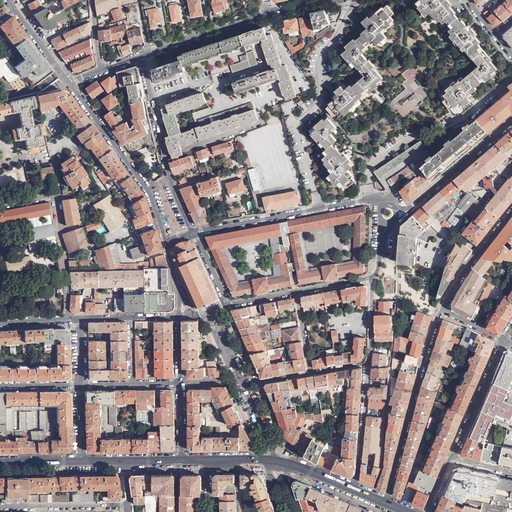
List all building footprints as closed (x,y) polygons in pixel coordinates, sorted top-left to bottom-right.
[(42,10),(37,0),(36,0),(30,3),(29,1),(24,4),(27,8),(29,7),(33,14),(42,10)] [(63,9),(78,1),(77,0),(62,0),(60,1),(63,8),(63,9)] [(95,0),(97,16),(110,11),(112,10),(121,6),(120,0),(95,0)] [(203,15),(199,0),(187,0),(191,17),(203,15)] [(230,10),(226,0),(212,0),(213,1),(211,2),(215,13),(226,10),(226,11),(230,10)] [(419,0),(417,2),(420,6),(419,7),(423,12),(424,12),(427,15),(430,13),(432,11),(435,15),(434,16),(438,22),(440,20),(443,23),(447,21),(449,19),(451,23),(458,17),(455,14),(456,13),(451,7),(450,8),(447,5),(450,2),(448,0),(439,0),(438,1),(437,0),(419,0)] [(503,21),(511,13),(511,12),(505,3),(502,5),(500,3),(501,2),(499,0),(498,0),(491,6),(495,11),(503,21)] [(176,3),(168,4),(172,22),(180,20),(178,5),(176,5),(176,3)] [(346,90),(342,86),(336,92),(340,97),(338,98),(336,101),(335,100),(329,105),(330,106),(327,109),(333,116),(337,113),(341,117),(344,114),(346,117),(352,111),(351,110),(358,104),(358,103),(366,96),(364,94),(370,88),(374,92),(381,85),(380,83),(385,79),(377,70),(377,71),(373,67),(375,65),(369,59),(369,60),(363,54),(366,50),(365,48),(367,46),(366,44),(370,41),(371,43),(374,40),(378,45),(384,39),(387,36),(383,31),(387,28),(387,29),(393,24),(392,23),(396,20),(390,13),(393,11),(387,4),(384,7),(383,6),(373,14),(372,12),(365,19),(371,25),(369,27),(362,33),(363,34),(357,40),(355,38),(347,47),(349,49),(346,52),(349,55),(352,53),(353,54),(355,56),(351,59),(363,72),(365,75),(353,87),(351,85),(346,90)] [(112,10),(115,20),(120,18),(119,14),(123,13),(121,6),(112,10)] [(32,15),(45,31),(68,21),(63,9),(63,8),(51,13),(46,8),(45,9),(42,10),(33,14),(32,15)] [(161,22),(158,8),(147,10),(150,26),(157,25),(156,22),(161,22)] [(327,15),(325,11),(311,14),(313,19),(316,34),(317,34),(318,38),(333,29),(327,15)] [(497,26),(503,21),(495,11),(488,18),(494,26),(497,26)] [(12,17),(0,25),(0,27),(7,36),(20,27),(12,17)] [(475,57),(484,51),(478,44),(480,42),(476,36),(477,35),(472,28),(471,29),(466,33),(463,30),(468,27),(462,20),(461,21),(458,17),(451,23),(454,27),(452,28),(449,31),(452,34),(450,36),(455,42),(456,41),(459,44),(462,48),(463,47),(465,50),(470,56),(472,54),(475,57)] [(316,34),(313,19),(306,21),(305,18),(300,19),(304,34),(310,33),(310,35),(316,34)] [(128,36),(127,31),(125,19),(122,20),(123,24),(110,27),(110,28),(111,39),(111,40),(128,36)] [(297,19),(284,22),(286,33),(300,30),(297,19)] [(89,30),(92,29),(91,22),(79,27),(83,35),(84,37),(90,35),(89,30)] [(20,27),(7,36),(10,41),(6,44),(9,48),(13,45),(14,47),(24,40),(27,37),(20,27)] [(83,35),(79,27),(71,31),(64,35),(68,42),(83,35)] [(128,36),(131,45),(144,41),(141,27),(127,31),(128,36)] [(245,33),(240,35),(244,45),(254,42),(262,39),(263,43),(262,43),(265,50),(272,70),(234,83),(237,92),(248,88),(258,85),(259,86),(268,83),(280,79),(281,82),(280,82),(282,89),(286,100),(296,96),(297,96),(294,88),(296,87),(295,83),(293,84),(286,64),(282,66),(276,47),(277,46),(276,43),(275,44),(272,34),(267,36),(264,27),(256,30),(256,31),(253,31),(253,30),(248,31),(249,33),(245,34),(245,33)] [(99,36),(100,42),(111,39),(110,28),(99,30),(99,36)] [(58,49),(68,44),(68,42),(64,35),(52,41),(58,49)] [(244,45),(240,35),(237,36),(237,37),(233,38),(232,37),(229,38),(229,39),(225,41),(224,40),(217,42),(217,43),(213,44),(212,43),(208,44),(209,46),(205,47),(205,45),(196,48),(196,49),(193,50),(193,49),(188,51),(189,52),(179,55),(180,60),(182,60),(184,65),(196,61),(213,55),(232,49),(244,45)] [(60,52),(67,64),(90,54),(94,53),(93,38),(89,39),(76,45),(70,47),(60,52)] [(24,40),(14,47),(24,60),(14,67),(20,75),(21,77),(28,72),(29,73),(32,71),(36,75),(45,68),(30,46),(24,40)] [(122,56),(132,52),(129,43),(121,45),(119,41),(116,42),(122,56)] [(305,46),(304,43),(297,47),(295,45),(293,46),(293,45),(289,47),(292,53),(305,46)] [(230,66),(232,72),(257,64),(252,50),(246,52),(247,54),(249,60),(243,61),(230,66)] [(483,77),(485,80),(486,81),(493,76),(492,74),(495,71),(497,69),(491,61),(490,61),(487,58),(488,56),(484,51),(475,57),(477,60),(475,61),(479,66),(473,71),(474,74),(480,80),(483,77)] [(74,73),(97,63),(95,59),(93,59),(91,56),(71,65),(74,73)] [(13,66),(7,57),(0,62),(0,77),(1,76),(0,75),(13,66)] [(182,60),(180,60),(175,62),(175,63),(172,64),(171,63),(166,64),(162,66),(163,67),(160,68),(159,67),(154,69),(158,81),(186,71),(184,65),(182,60)] [(451,110),(450,109),(445,103),(443,101),(413,65),(397,77),(406,88),(391,101),(400,112),(416,131),(419,129),(422,134),(424,132),(425,132),(451,110)] [(121,86),(142,82),(139,67),(136,66),(117,72),(121,86)] [(16,78),(20,75),(14,67),(10,70),(16,78)] [(445,103),(450,109),(454,106),(455,107),(461,102),(465,106),(471,101),(469,99),(464,93),(468,90),(471,94),(477,89),(475,87),(482,82),(480,80),(474,74),(471,76),(469,74),(464,79),(460,81),(456,83),(453,86),(452,85),(446,90),(448,92),(444,95),(447,98),(448,100),(445,103)] [(102,82),(105,87),(107,90),(108,92),(117,85),(115,83),(117,81),(116,75),(112,78),(111,76),(102,82)] [(102,82),(101,82),(99,84),(97,82),(87,88),(94,98),(104,91),(103,89),(105,87),(102,82)] [(145,114),(146,113),(143,96),(145,96),(142,82),(121,86),(125,102),(127,107),(131,121),(134,120),(145,114)] [(489,134),(511,114),(511,83),(511,84),(509,86),(511,90),(499,100),(496,97),(489,104),(491,107),(477,119),(489,134)] [(36,95),(40,112),(41,118),(52,115),(60,109),(64,99),(62,96),(63,94),(59,92),(60,90),(36,95)] [(464,93),(469,99),(471,98),(473,96),(471,94),(468,90),(464,93)] [(180,160),(185,158),(182,150),(181,146),(178,136),(182,134),(176,115),(184,113),(185,114),(203,108),(203,107),(208,105),(203,92),(192,96),(179,100),(167,104),(168,108),(162,109),(165,119),(164,119),(166,127),(170,137),(166,138),(168,144),(167,144),(169,149),(170,154),(171,156),(172,156),(173,158),(179,157),(180,160)] [(382,104),(387,99),(380,92),(375,97),(382,104)] [(116,98),(112,93),(110,94),(107,96),(101,100),(102,101),(101,102),(103,105),(104,104),(105,105),(106,104),(110,110),(119,103),(120,105),(121,104),(119,101),(120,101),(117,97),(116,98)] [(35,151),(37,148),(37,141),(48,138),(46,127),(36,129),(32,114),(40,112),(36,95),(30,97),(0,104),(0,121),(18,117),(21,116),(23,129),(24,131),(13,133),(16,146),(26,145),(26,146),(27,150),(29,152),(35,151)] [(64,99),(60,109),(66,115),(78,107),(70,95),(64,99)] [(274,114),(281,113),(279,104),(272,107),(274,114)] [(66,115),(72,124),(84,115),(81,111),(78,107),(66,115)] [(115,128),(131,121),(127,107),(124,108),(127,120),(124,121),(122,118),(121,119),(119,115),(116,117),(114,113),(113,113),(112,111),(106,115),(115,128)] [(194,130),(182,134),(178,136),(181,146),(185,145),(185,146),(191,145),(197,142),(197,141),(200,140),(200,141),(204,140),(205,141),(212,139),(218,137),(217,135),(225,133),(225,134),(232,132),(238,130),(237,128),(241,127),(242,128),(248,126),(254,124),(254,123),(258,121),(255,110),(238,116),(238,115),(232,117),(232,118),(221,122),(221,120),(212,123),(213,124),(201,128),(200,127),(193,129),(194,130)] [(126,144),(129,152),(143,145),(142,143),(145,141),(146,143),(149,148),(154,145),(145,125),(148,124),(147,120),(145,114),(134,120),(131,121),(115,128),(113,129),(125,145),(126,144)] [(84,115),(72,124),(79,133),(91,124),(84,115)] [(489,134),(477,119),(454,128),(455,130),(450,132),(451,134),(427,145),(429,152),(431,158),(423,165),(421,166),(425,171),(432,183),(489,134)] [(317,131),(312,136),(315,140),(321,135),(322,136),(324,138),(320,142),(329,151),(327,153),(329,157),(324,161),(327,164),(325,166),(331,172),(332,171),(335,174),(331,178),(333,181),(332,182),(338,189),(339,187),(343,191),(348,186),(351,189),(358,183),(354,180),(356,179),(350,173),(347,169),(353,163),(347,157),(345,158),(337,149),(336,151),(333,148),(338,143),(332,136),(336,133),(334,131),(337,129),(329,120),(326,123),(324,121),(316,129),(317,131)] [(102,139),(91,124),(79,133),(77,134),(80,138),(79,139),(82,144),(84,143),(88,149),(102,139)] [(511,131),(497,144),(504,153),(505,152),(511,145),(511,131)] [(374,172),(378,177),(425,146),(427,145),(424,138),(374,172)] [(110,150),(102,139),(88,149),(87,150),(90,154),(93,153),(97,159),(110,150)] [(211,156),(212,160),(215,159),(213,155),(231,150),(231,149),(234,148),(232,141),(209,148),(211,156)] [(504,153),(497,144),(455,180),(462,189),(463,188),(468,192),(484,178),(486,176),(509,156),(505,152),(504,153)] [(211,156),(209,148),(195,153),(197,161),(211,156)] [(117,160),(110,150),(97,159),(103,167),(95,173),(96,175),(117,160)] [(387,180),(391,186),(395,183),(401,179),(408,174),(413,171),(421,166),(423,165),(431,158),(429,152),(424,155),(424,156),(387,180)] [(180,160),(183,169),(194,165),(196,164),(193,156),(192,156),(192,155),(185,158),(180,160)] [(173,158),(169,160),(174,174),(174,176),(184,172),(183,169),(180,160),(179,157),(173,158)] [(73,161),(71,158),(60,164),(62,168),(61,169),(64,175),(63,176),(71,189),(77,185),(79,187),(88,182),(84,176),(85,175),(80,166),(78,167),(74,160),(73,161)] [(124,170),(117,160),(96,175),(100,180),(103,185),(124,170)] [(33,167),(39,166),(38,163),(32,164),(32,165),(25,166),(28,181),(36,180),(33,167)] [(51,163),(44,165),(44,168),(39,169),(41,179),(54,177),(51,163)] [(248,171),(254,192),(262,189),(256,168),(248,171)] [(129,177),(124,170),(103,185),(108,192),(117,186),(129,177)] [(413,171),(408,174),(412,180),(413,181),(417,178),(413,171)] [(420,193),(432,183),(425,171),(420,175),(422,178),(414,184),(420,193)] [(496,194),(498,192),(494,187),(493,179),(488,179),(486,176),(484,178),(486,189),(492,188),(496,194)] [(138,189),(129,177),(117,186),(120,188),(123,187),(129,196),(138,189)] [(201,182),(198,183),(202,196),(221,190),(217,177),(212,179),(212,180),(208,181),(205,181),(205,182),(202,183),(201,182)] [(488,208),(500,218),(511,202),(511,179),(511,178),(510,177),(498,192),(496,194),(486,207),(487,208),(488,208)] [(242,179),(227,184),(230,194),(245,189),(242,179)] [(412,180),(400,190),(406,200),(410,201),(420,193),(414,184),(413,181),(412,180)] [(455,180),(442,191),(448,199),(449,199),(459,191),(462,189),(455,180)] [(195,184),(180,189),(186,201),(191,212),(203,207),(195,184)] [(144,196),(138,189),(129,196),(127,197),(133,205),(138,201),(144,196)] [(265,197),(263,199),(265,208),(268,210),(275,208),(277,210),(289,207),(291,205),(298,204),(300,201),(298,193),(296,191),(265,197)] [(442,191),(424,206),(431,215),(433,215),(436,218),(442,224),(445,221),(457,206),(454,203),(451,201),(449,199),(448,199),(442,191)] [(457,206),(474,219),(484,206),(468,192),(462,199),(459,196),(454,203),(457,206)] [(110,233),(128,222),(122,212),(117,204),(114,200),(110,195),(93,206),(97,212),(102,220),(85,226),(87,232),(105,226),(110,233)] [(149,211),(144,196),(138,201),(133,205),(131,205),(137,217),(149,211)] [(78,224),(74,198),(61,200),(66,226),(78,224)] [(0,223),(51,214),(49,202),(26,207),(0,211),(0,223)] [(203,207),(191,212),(196,225),(210,223),(207,215),(205,206),(203,207)] [(424,206),(413,215),(424,227),(425,227),(436,218),(433,215),(431,215),(424,206)] [(354,209),(287,222),(291,244),(292,246),(295,265),(299,284),(317,280),(317,281),(325,280),(339,278),(339,277),(347,276),(347,275),(364,272),(366,207),(354,209)] [(476,221),(489,231),(500,218),(488,208),(487,208),(476,221)] [(447,223),(449,225),(452,227),(453,224),(457,227),(465,216),(458,210),(447,223)] [(152,222),(149,211),(137,217),(131,221),(134,229),(152,222)] [(90,223),(97,221),(94,213),(87,216),(90,223)] [(47,224),(51,223),(49,216),(51,215),(51,214),(0,223),(0,224),(46,216),(47,224)] [(402,226),(402,234),(405,234),(408,235),(416,237),(425,229),(424,227),(413,215),(411,218),(402,226)] [(436,218),(425,227),(427,228),(431,224),(446,239),(448,245),(445,251),(451,253),(458,241),(446,229),(442,224),(436,218)] [(464,233),(478,245),(489,231),(476,221),(475,220),(464,233)] [(283,222),(280,223),(282,235),(284,246),(291,244),(287,222),(283,222)] [(34,240),(55,236),(54,231),(53,223),(51,223),(47,224),(31,227),(34,240)] [(206,237),(233,296),(247,293),(248,294),(255,293),(269,291),(269,290),(277,289),(277,288),(291,285),(289,276),(284,247),(273,250),(276,265),(281,265),(283,277),(267,280),(267,277),(253,279),(253,283),(238,286),(221,247),(270,238),(271,237),(275,237),(278,236),(282,235),(280,223),(206,237)] [(494,243),(479,262),(493,265),(500,266),(502,263),(511,264),(511,227),(508,224),(494,243)] [(62,234),(68,252),(87,246),(81,227),(67,232),(62,234)] [(158,240),(154,229),(139,234),(143,245),(158,240)] [(405,234),(402,234),(401,263),(415,264),(416,255),(416,252),(419,252),(420,248),(419,248),(417,248),(418,238),(416,237),(408,235),(405,234)] [(283,277),(281,265),(276,265),(273,250),(284,247),(284,246),(279,247),(278,239),(279,239),(278,236),(275,237),(271,237),(270,238),(274,275),(267,277),(267,280),(283,277)] [(46,246),(45,239),(28,242),(29,250),(46,246)] [(98,249),(105,246),(103,239),(95,241),(98,249)] [(161,250),(158,240),(143,245),(129,250),(132,260),(161,250)] [(196,309),(218,299),(194,244),(193,244),(192,241),(190,241),(190,240),(188,241),(184,240),(182,240),(179,242),(177,243),(175,245),(173,248),(171,248),(172,250),(171,251),(172,253),(172,254),(196,309)] [(451,253),(444,274),(437,297),(439,297),(441,296),(443,294),(461,265),(464,262),(465,260),(473,250),(460,242),(458,241),(451,253)] [(120,262),(114,243),(107,245),(114,263),(120,262)] [(115,268),(114,263),(107,245),(105,246),(98,249),(93,250),(95,255),(99,268),(115,268)] [(32,267),(30,255),(5,261),(8,273),(32,267)] [(167,267),(163,255),(158,256),(158,259),(154,261),(155,263),(143,262),(131,265),(120,264),(120,262),(114,263),(115,268),(123,268),(142,267),(167,267)] [(87,268),(95,268),(95,263),(90,263),(90,261),(68,261),(69,269),(87,268)] [(493,265),(479,262),(472,271),(486,283),(488,280),(489,278),(491,275),(486,272),(493,265)] [(376,270),(374,270),(374,285),(391,285),(391,288),(396,288),(396,269),(388,269),(388,263),(376,263),(376,270)] [(171,291),(167,267),(142,267),(142,270),(143,311),(168,311),(172,306),(171,291)] [(137,311),(143,311),(142,270),(123,271),(123,286),(123,298),(121,298),(114,298),(114,312),(137,311)] [(97,299),(96,271),(87,272),(88,287),(93,287),(93,296),(93,299),(97,299)] [(123,286),(123,271),(96,271),(97,299),(97,298),(105,298),(105,291),(103,291),(103,287),(123,286)] [(459,317),(470,323),(472,320),(478,306),(480,304),(489,284),(486,283),(472,271),(450,307),(451,314),(459,317)] [(83,287),(83,272),(69,272),(70,285),(70,287),(83,287)] [(488,280),(489,282),(495,285),(500,288),(502,284),(495,280),(495,282),(489,278),(488,280)] [(482,305),(485,306),(495,285),(489,282),(489,284),(480,304),(482,305)] [(364,285),(341,289),(344,301),(344,302),(353,301),(352,299),(357,299),(356,305),(367,305),(367,288),(364,285)] [(344,301),(341,289),(323,293),(325,302),(325,304),(344,301)] [(325,302),(323,293),(312,295),(314,304),(315,312),(318,311),(317,304),(325,302)] [(81,303),(81,295),(70,294),(69,310),(71,312),(78,312),(78,303),(81,303)] [(314,304),(312,295),(301,297),(303,306),(314,304)] [(509,320),(511,315),(511,300),(509,298),(506,296),(502,305),(498,303),(494,311),(509,320)] [(294,298),(276,302),(277,310),(292,307),(292,308),(296,307),(294,298)] [(93,304),(93,301),(89,301),(89,299),(84,299),(84,312),(93,312),(93,304)] [(389,311),(389,301),(386,301),(380,301),(379,311),(389,311)] [(277,310),(276,302),(264,304),(266,312),(267,316),(267,317),(278,315),(277,310)] [(93,313),(104,313),(104,304),(93,304),(93,312),(93,313)] [(472,320),(476,321),(480,316),(477,315),(482,305),(480,304),(478,306),(472,320)] [(257,314),(255,306),(232,310),(235,318),(254,314),(257,314)] [(501,333),(509,320),(494,311),(492,310),(484,326),(498,333),(499,333),(501,333)] [(432,315),(418,311),(417,315),(413,314),(411,322),(415,323),(429,327),(432,315)] [(254,314),(235,318),(237,323),(252,319),(256,318),(254,314)] [(391,321),(391,315),(375,315),(375,331),(391,331),(391,325),(393,325),(392,321),(391,321)] [(267,317),(267,316),(264,316),(265,319),(259,320),(261,325),(268,323),(267,317)] [(252,319),(237,323),(240,329),(255,326),(252,319)] [(155,330),(172,330),(172,320),(155,321),(155,330)] [(182,330),(198,330),(198,329),(198,321),(198,320),(182,320),(182,330)] [(455,324),(444,320),(442,325),(452,330),(455,324)] [(100,322),(100,332),(104,331),(109,331),(125,331),(125,321),(100,322)] [(135,330),(155,330),(155,321),(135,321),(135,330)] [(87,322),(87,332),(100,332),(100,322),(87,322)] [(243,336),(270,331),(269,326),(268,323),(261,325),(257,326),(259,330),(256,330),(255,326),(240,329),(243,336)] [(429,327),(415,323),(412,330),(427,335),(429,327)] [(452,330),(442,325),(439,336),(454,342),(458,344),(460,340),(450,336),(452,330)] [(290,343),(302,341),(299,327),(287,330),(287,332),(282,333),(283,337),(284,344),(290,343)] [(51,328),(43,329),(43,339),(43,353),(49,353),(52,353),(53,353),(52,343),(51,328)] [(65,328),(51,328),(52,343),(69,343),(69,331),(65,328)] [(279,338),(283,337),(282,333),(281,331),(281,328),(270,331),(243,336),(247,345),(268,340),(279,338)] [(493,341),(468,328),(459,344),(477,352),(489,357),(494,346),(493,341)] [(43,329),(23,330),(24,340),(43,339),(43,329)] [(412,330),(409,329),(408,333),(411,334),(410,339),(424,343),(427,335),(412,330)] [(14,330),(0,331),(0,342),(9,342),(9,354),(15,354),(14,342),(15,342),(14,330)] [(23,330),(14,330),(15,342),(24,342),(24,340),(23,330)] [(155,340),(172,339),(172,330),(155,330),(155,340)] [(182,339),(199,339),(198,330),(182,330),(182,339)] [(332,343),(339,342),(337,330),(330,331),(332,343)] [(125,340),(125,331),(109,331),(109,340),(125,340)] [(393,340),(394,331),(391,331),(375,331),(375,340),(375,341),(393,340)] [(410,339),(396,334),(395,344),(394,350),(407,354),(419,357),(420,357),(423,346),(424,343),(410,339)] [(454,342),(439,336),(436,342),(453,350),(455,350),(456,348),(452,346),(454,342)] [(352,362),(361,361),(363,359),(365,338),(355,337),(354,350),(355,350),(355,354),(351,355),(352,362)] [(155,349),(173,349),(172,339),(155,340),(155,349)] [(182,339),(182,348),(199,348),(199,339),(182,339)] [(341,341),(343,353),(345,353),(343,346),(347,345),(348,352),(351,352),(353,351),(351,339),(341,341)] [(88,340),(88,350),(104,350),(104,340),(88,340)] [(109,340),(109,350),(125,349),(125,347),(125,340),(109,340)] [(251,354),(266,351),(271,350),(272,350),(268,340),(247,345),(251,354)] [(294,360),(305,358),(302,341),(290,343),(293,359),(293,360),(294,360)] [(450,355),(453,350),(436,342),(434,349),(450,355)] [(69,343),(52,343),(53,353),(57,353),(69,353),(69,343)] [(281,374),(288,373),(287,364),(286,360),(287,360),(285,347),(282,348),(281,348),(281,351),(282,354),(283,360),(278,360),(281,374)] [(337,365),(344,363),(343,355),(341,355),(340,350),(340,347),(338,347),(339,355),(335,356),(337,365)] [(182,348),(182,358),(199,358),(199,348),(182,348)] [(109,359),(126,359),(125,349),(109,350),(109,359)] [(136,377),(147,377),(147,367),(143,367),(143,349),(135,349),(136,377)] [(155,363),(155,377),(173,377),(173,349),(155,349),(155,359),(144,359),(144,362),(155,363)] [(327,357),(329,366),(337,365),(335,356),(334,349),(326,351),(327,357)] [(450,359),(452,356),(450,355),(434,349),(434,351),(431,359),(442,364),(447,366),(450,359)] [(88,350),(88,359),(104,359),(104,350),(88,350)] [(258,366),(271,364),(271,362),(278,360),(283,360),(282,354),(269,357),(266,351),(251,354),(257,366),(258,366)] [(344,363),(352,362),(351,355),(351,352),(348,352),(345,353),(343,353),(343,355),(344,363)] [(483,372),(489,357),(477,352),(475,356),(473,355),(472,357),(471,357),(470,359),(471,360),(470,362),(472,363),(470,367),(483,372)] [(70,364),(69,353),(57,353),(57,364),(70,364)] [(389,367),(391,359),(387,358),(387,355),(373,353),(372,368),(389,367)] [(511,356),(505,353),(490,387),(508,394),(511,385),(511,356)] [(419,357),(407,354),(405,361),(417,364),(419,357)] [(315,368),(329,366),(327,357),(321,358),(321,359),(313,360),(315,368)] [(182,368),(187,368),(200,367),(199,358),(182,358),(182,368)] [(307,370),(305,358),(294,360),(295,363),(296,372),(307,370)] [(88,359),(88,369),(104,369),(104,359),(88,359)] [(110,369),(126,368),(126,359),(109,359),(110,369)] [(442,364),(431,359),(429,363),(440,368),(442,364)] [(273,375),(281,374),(278,360),(271,362),(271,364),(273,375)] [(417,364),(405,361),(403,360),(401,370),(416,374),(419,364),(417,364)] [(288,373),(296,372),(295,363),(287,364),(288,373)] [(440,368),(429,363),(427,371),(437,376),(442,378),(444,375),(438,373),(440,368)] [(49,367),(49,379),(67,379),(70,376),(70,364),(57,364),(52,364),(49,364),(49,367)] [(262,377),(273,375),(271,364),(258,366),(259,371),(261,371),(262,377)] [(0,378),(12,379),(49,379),(49,367),(44,367),(44,365),(38,365),(38,367),(25,367),(25,365),(19,365),(19,367),(6,368),(6,365),(0,365),(0,378)] [(188,377),(209,376),(208,367),(207,367),(200,367),(187,368),(188,377)] [(208,367),(209,376),(219,376),(220,376),(220,375),(217,367),(208,367)] [(388,376),(389,367),(372,368),(371,377),(388,376)] [(477,386),(483,372),(470,367),(468,372),(466,372),(466,373),(467,374),(466,376),(462,374),(460,379),(464,381),(477,386)] [(106,369),(107,378),(126,378),(126,368),(110,369),(106,369)] [(362,368),(353,369),(353,379),(361,379),(362,368)] [(104,369),(88,369),(88,378),(107,378),(106,369),(104,369)] [(353,379),(353,369),(337,372),(338,378),(336,378),(337,384),(337,388),(343,388),(344,378),(349,378),(353,379)] [(416,374),(401,370),(398,379),(414,383),(415,380),(416,374)] [(437,376),(427,371),(425,377),(435,382),(440,384),(441,382),(436,379),(437,376)] [(338,378),(337,372),(327,374),(329,385),(337,384),(336,378),(338,378)] [(329,385),(327,374),(316,376),(317,387),(320,386),(321,391),(327,391),(326,385),(329,385)] [(317,387),(316,376),(307,377),(309,388),(317,387)] [(309,388),(307,377),(298,379),(301,395),(301,396),(307,395),(308,400),(311,400),(310,394),(309,388)] [(398,379),(391,377),(390,386),(393,387),(396,388),(411,392),(414,383),(398,379)] [(435,382),(425,377),(424,377),(422,386),(437,391),(438,389),(438,388),(433,386),(435,382)] [(361,379),(353,379),(349,378),(348,388),(361,389),(361,379)] [(301,395),(298,379),(288,380),(289,389),(291,398),(301,396),(301,395)] [(289,389),(288,380),(278,382),(280,390),(289,389)] [(470,401),(477,386),(464,381),(463,384),(461,384),(460,386),(459,385),(457,387),(459,388),(458,391),(459,391),(458,395),(470,401)] [(280,390),(278,382),(265,384),(268,392),(280,390)] [(387,399),(387,385),(381,385),(381,388),(370,388),(369,398),(387,399)] [(201,386),(201,389),(201,410),(206,410),(219,410),(212,397),(212,386),(201,386)] [(220,411),(235,404),(226,386),(212,386),(212,397),(219,410),(220,411)] [(437,391),(422,386),(420,394),(435,399),(437,391)] [(479,414),(469,435),(479,440),(480,438),(484,440),(495,419),(510,424),(511,417),(511,408),(503,405),(508,394),(490,387),(479,414)] [(360,400),(361,389),(348,388),(345,388),(344,399),(346,399),(360,400)] [(396,388),(394,396),(409,401),(411,392),(396,388)] [(155,397),(155,389),(149,389),(136,390),(136,402),(136,406),(155,406),(155,397)] [(161,406),(173,405),(173,391),(171,389),(155,389),(155,397),(161,397),(161,406)] [(188,391),(188,410),(200,410),(201,410),(201,389),(190,389),(188,391)] [(291,398),(289,389),(280,390),(268,392),(272,400),(272,401),(291,398)] [(88,390),(88,403),(100,403),(108,403),(115,403),(115,390),(88,390)] [(125,402),(125,390),(115,390),(115,403),(116,403),(122,403),(123,402),(125,402)] [(136,402),(136,390),(133,390),(125,390),(125,402),(136,402)] [(58,425),(70,424),(70,418),(70,393),(67,391),(5,391),(5,404),(33,404),(58,403),(58,425)] [(435,399),(420,394),(418,401),(417,402),(432,407),(435,399)] [(452,409),(465,414),(470,401),(458,395),(452,409)] [(394,396),(392,396),(390,404),(394,405),(395,405),(407,409),(409,401),(394,396)] [(291,398),(272,401),(276,411),(279,410),(291,408),(295,408),(295,406),(291,398)] [(385,417),(387,399),(369,398),(368,408),(380,409),(379,414),(377,414),(377,417),(385,417)] [(359,408),(360,400),(346,399),(345,407),(359,408)] [(432,407),(417,402),(415,411),(429,415),(432,408),(432,407)] [(89,420),(89,428),(101,428),(100,403),(88,403),(89,420)] [(115,424),(115,425),(117,425),(116,403),(115,403),(108,403),(108,406),(109,406),(110,424),(115,424)] [(232,424),(240,420),(242,419),(235,404),(220,411),(219,410),(206,410),(206,425),(211,425),(215,425),(220,425),(228,425),(231,425),(232,424)] [(161,425),(174,424),(173,405),(161,406),(155,406),(136,406),(137,425),(161,425)] [(394,405),(392,413),(405,416),(407,409),(395,405),(394,405)] [(279,410),(276,411),(279,422),(282,433),(287,439),(296,416),(295,412),(295,410),(291,411),(291,408),(279,410)] [(311,415),(304,413),(304,419),(306,419),(313,421),(314,421),(313,415),(313,412),(312,408),(310,408),(311,415)] [(446,422),(459,428),(465,414),(452,409),(450,408),(447,414),(442,412),(440,415),(435,413),(433,417),(435,417),(436,418),(443,421),(446,422)] [(39,428),(44,428),(50,428),(50,425),(51,425),(51,410),(40,410),(39,428)] [(188,410),(189,425),(199,425),(201,425),(200,420),(203,420),(203,414),(200,414),(200,410),(188,410)] [(19,429),(27,429),(32,429),(32,411),(19,411),(19,429)] [(427,423),(429,415),(415,411),(413,419),(427,423)] [(392,413),(388,412),(388,421),(390,421),(403,425),(405,416),(392,413)] [(314,421),(321,422),(323,423),(322,414),(313,415),(314,421)] [(358,430),(359,415),(347,414),(347,418),(347,422),(346,429),(347,429),(358,432),(358,430)] [(287,439),(293,444),(299,431),(295,429),(297,427),(301,428),(302,427),(304,423),(306,419),(304,419),(296,416),(287,439)] [(436,431),(439,433),(440,431),(431,427),(435,417),(433,417),(431,416),(427,428),(430,429),(436,431)] [(385,427),(385,417),(377,417),(372,417),(367,417),(366,423),(366,426),(385,427)] [(424,431),(427,423),(413,419),(411,428),(424,431)] [(239,423),(241,422),(240,420),(232,424),(235,429),(239,429),(239,423)] [(403,425),(390,421),(388,431),(401,434),(403,425)] [(239,429),(239,449),(255,449),(241,422),(239,423),(239,429)] [(441,434),(454,439),(459,428),(446,422),(441,434)] [(71,448),(70,424),(58,425),(58,434),(60,434),(60,440),(51,440),(51,441),(51,452),(68,452),(71,448)] [(174,450),(174,424),(161,425),(161,431),(162,450),(174,450)] [(192,449),(203,449),(203,436),(203,432),(200,432),(199,425),(189,425),(189,446),(192,449)] [(220,432),(220,436),(229,436),(228,425),(220,425),(220,432)] [(343,434),(343,428),(334,426),(332,433),(343,434)] [(382,465),(385,427),(366,426),(361,481),(375,486),(382,465)] [(293,444),(299,449),(307,433),(308,430),(302,427),(301,428),(299,431),(293,444)] [(92,451),(104,451),(104,438),(101,438),(101,428),(89,428),(89,447),(92,451)] [(421,439),(424,431),(411,428),(409,436),(421,439)] [(16,452),(38,452),(37,441),(32,441),(31,437),(27,437),(27,429),(19,429),(14,429),(15,436),(15,440),(16,452)] [(38,452),(47,452),(47,441),(44,429),(36,430),(37,441),(38,452)] [(220,449),(239,449),(239,429),(235,429),(230,429),(230,436),(229,436),(220,436),(220,449)] [(357,440),(358,432),(347,429),(346,429),(345,438),(357,440)] [(135,450),(149,450),(149,437),(146,437),(146,435),(142,435),(142,430),(137,430),(137,436),(139,436),(139,438),(135,438),(135,450)] [(149,450),(162,450),(161,431),(149,431),(149,437),(149,450)] [(401,434),(388,431),(387,431),(387,439),(399,442),(401,434)] [(430,445),(433,447),(439,433),(436,431),(430,445)] [(129,450),(135,450),(135,438),(135,432),(125,432),(125,438),(123,438),(123,450),(129,450)] [(299,449),(305,454),(313,438),(313,437),(307,433),(299,449)] [(433,447),(448,453),(454,439),(441,434),(439,433),(433,447)] [(475,459),(481,460),(484,448),(482,448),(483,446),(478,444),(480,440),(479,440),(469,435),(462,452),(463,456),(475,459)] [(203,449),(220,449),(220,436),(215,436),(203,436),(203,449)] [(407,445),(418,448),(421,439),(409,436),(408,441),(407,445)] [(0,451),(16,452),(15,440),(11,440),(11,441),(8,441),(8,437),(4,438),(4,440),(0,440),(0,439),(0,451)] [(112,451),(123,450),(123,438),(115,438),(115,437),(110,437),(110,438),(104,438),(104,451),(112,451)] [(305,454),(318,463),(324,450),(325,447),(313,438),(305,454)] [(356,472),(357,440),(345,438),(344,438),(343,457),(341,458),(338,457),(333,469),(349,476),(356,472)] [(399,442),(387,439),(386,447),(397,450),(397,448),(399,442)] [(481,460),(499,464),(500,462),(500,461),(504,446),(486,442),(484,444),(484,448),(481,460)] [(404,453),(416,456),(418,448),(407,445),(404,453)] [(331,454),(337,456),(340,448),(334,446),(332,449),(331,454)] [(511,447),(504,446),(500,461),(508,463),(511,463),(511,447)] [(397,450),(386,447),(385,457),(394,459),(397,450)] [(430,455),(444,461),(448,453),(433,447),(430,455)] [(318,463),(333,469),(338,457),(339,457),(337,456),(331,454),(327,452),(327,451),(324,450),(318,463)] [(402,462),(413,464),(416,456),(404,453),(402,462)] [(427,463),(441,469),(444,461),(430,455),(427,463)] [(394,459),(385,457),(385,466),(382,474),(390,476),(394,459)] [(400,470),(410,473),(413,464),(402,462),(400,470)] [(424,470),(438,476),(441,469),(427,463),(424,470)] [(182,494),(196,494),(201,494),(200,466),(185,466),(182,468),(182,494)] [(240,480),(241,487),(251,488),(253,473),(253,468),(240,467),(240,480)] [(455,469),(444,494),(461,501),(465,503),(468,499),(476,501),(477,501),(483,503),(493,505),(493,502),(499,477),(458,467),(455,469)] [(423,484),(433,488),(438,476),(424,470),(421,469),(420,469),(415,481),(423,484)] [(398,479),(407,481),(410,473),(400,470),(398,479)] [(255,492),(257,500),(269,496),(263,480),(262,477),(261,475),(257,474),(253,473),(251,488),(252,488),(253,492),(255,492)] [(220,495),(235,494),(235,474),(216,474),(214,476),(214,495),(220,495)] [(390,476),(382,474),(377,487),(386,491),(390,476)] [(92,476),(92,487),(107,487),(107,496),(101,496),(101,500),(119,500),(116,477),(114,475),(92,476)] [(145,483),(145,475),(133,475),(131,477),(133,493),(134,495),(143,495),(143,488),(144,488),(144,484),(143,483),(145,483)] [(153,487),(153,475),(145,475),(145,483),(145,487),(153,487)] [(167,496),(167,483),(167,475),(153,475),(153,487),(153,496),(157,496),(167,496)] [(39,501),(51,501),(51,491),(51,488),(51,476),(37,477),(26,477),(26,489),(39,489),(39,501)] [(51,488),(70,488),(70,476),(58,476),(51,476),(51,488)] [(70,476),(70,488),(79,488),(79,476),(70,476)] [(79,476),(79,488),(92,487),(92,476),(79,476)] [(26,494),(26,489),(26,477),(19,477),(19,478),(14,478),(14,477),(5,477),(5,489),(5,495),(26,495),(26,494)] [(502,504),(508,505),(510,498),(511,498),(511,479),(499,477),(498,483),(497,489),(493,502),(498,503),(500,493),(504,494),(502,504)] [(401,498),(407,481),(398,479),(394,494),(401,498)] [(307,496),(311,487),(297,481),(296,481),(295,482),(294,483),(294,484),(298,498),(300,497),(303,499),(304,497),(306,498),(307,496)] [(313,501),(320,484),(314,481),(311,487),(307,496),(312,498),(311,500),(313,501)] [(332,488),(320,484),(313,501),(318,503),(319,501),(320,501),(319,504),(324,506),(326,502),(332,488)] [(403,499),(412,502),(418,487),(409,484),(403,499)] [(153,496),(153,487),(145,487),(145,495),(153,496)] [(424,508),(431,492),(421,488),(418,487),(412,502),(424,508)] [(344,493),(332,488),(326,502),(333,505),(332,509),(337,511),(344,493)] [(79,491),(79,501),(93,500),(93,490),(88,490),(88,492),(83,492),(83,491),(79,491)] [(61,501),(68,501),(68,493),(54,494),(54,491),(51,491),(51,501),(61,501)] [(350,496),(344,493),(337,511),(339,511),(343,511),(344,511),(350,496)] [(195,509),(196,494),(182,494),(180,494),(180,510),(195,509)] [(461,501),(444,494),(436,511),(448,511),(446,511),(447,509),(449,510),(450,508),(450,506),(450,505),(454,506),(455,504),(459,506),(461,501)] [(134,503),(135,503),(145,503),(145,495),(143,495),(134,495),(134,503)] [(160,511),(161,505),(157,505),(157,496),(153,496),(145,495),(145,503),(145,507),(145,511),(160,511)] [(174,506),(174,496),(167,496),(157,496),(157,505),(161,505),(174,506)] [(261,511),(273,511),(269,496),(257,500),(261,511)] [(350,511),(356,499),(350,496),(344,511),(346,511),(350,511)] [(339,511),(337,511),(332,509),(324,506),(319,504),(318,503),(313,501),(311,500),(306,498),(304,497),(303,499),(300,497),(298,498),(303,511),(339,511)] [(358,511),(363,501),(356,499),(350,511),(358,511)] [(220,509),(236,509),(236,505),(235,500),(220,500),(220,509)] [(366,511),(370,504),(363,501),(358,511),(366,511)] [(480,511),(483,503),(477,501),(476,501),(475,505),(470,504),(467,506),(466,509),(463,508),(460,511),(480,511)] [(480,511),(506,511),(507,508),(497,506),(493,505),(483,503),(480,511)]
